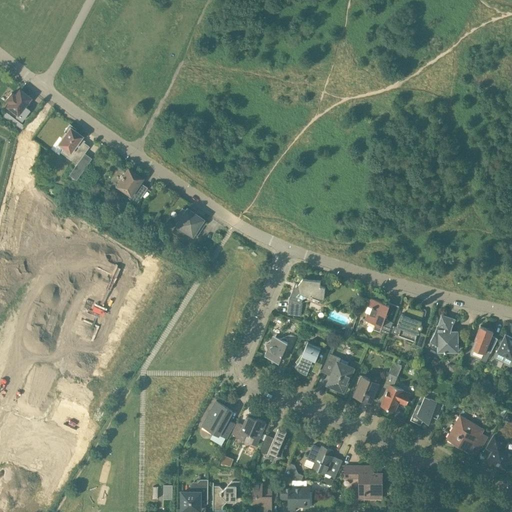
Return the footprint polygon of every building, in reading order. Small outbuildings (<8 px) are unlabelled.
[(24,106),(30,97),(19,89),(15,95),(12,92),(6,100),(10,102),(7,106),(17,114),(16,116),(21,121),(30,110),(24,106)] [(77,163),(89,146),(80,139),(82,136),(70,127),(58,143),(64,147),(61,152),(77,163)] [(136,203),(147,187),(139,181),(142,177),(128,168),(116,185),(130,194),(128,197),(136,203)] [(196,234),(204,222),(201,220),(202,218),(186,208),(185,210),(182,208),(174,219),(177,221),(176,223),(192,234),(193,232),(196,234)] [(0,395),(58,232),(25,220),(0,292),(0,395)] [(78,246),(67,266),(75,270),(72,276),(75,278),(78,272),(89,252),(78,246)] [(89,252),(78,272),(85,276),(83,281),(86,283),(89,278),(100,257),(89,252)] [(100,257),(89,278),(96,282),(94,287),(97,289),(111,263),(100,257)] [(121,268),(110,288),(118,292),(115,298),(118,300),(121,294),(132,274),(121,268)] [(132,274),(121,294),(128,298),(126,303),(129,305),(132,300),(143,279),(132,274)] [(289,301),(287,313),(300,315),(301,305),(299,305),(302,298),(308,295),(319,300),(320,298),(323,298),(324,287),(321,285),(321,280),(303,278),(298,284),(298,289),(292,289),(289,298),(291,299),(291,301),(289,301)] [(143,279),(132,300),(140,304),(137,309),(140,311),(143,306),(154,285),(143,279)] [(389,333),(394,321),(385,318),(391,302),(383,299),(382,301),(370,297),(366,311),(368,312),(366,319),(376,323),(374,328),(389,333)] [(68,298),(57,319),(65,323),(62,328),(66,330),(68,324),(79,304),(68,298)] [(79,304),(68,324),(76,328),(73,334),(77,336),(90,310),(79,304)] [(401,313),(397,326),(401,328),(399,335),(415,341),(414,344),(423,347),(427,334),(419,331),(419,329),(420,329),(421,329),(422,328),(423,327),(423,326),(423,325),(422,324),(421,324),(425,310),(408,307),(406,314),(401,313)] [(102,313),(91,333),(99,337),(96,342),(99,344),(102,339),(113,319),(102,313)] [(436,332),(431,340),(439,345),(439,350),(446,349),(446,351),(447,351),(447,350),(458,349),(458,341),(460,337),(458,336),(458,330),(452,331),(456,319),(443,315),(440,324),(438,323),(436,332)] [(113,319),(102,339),(109,343),(107,348),(110,350),(113,345),(124,324),(113,319)] [(124,324),(113,345),(120,349),(118,354),(121,356),(135,330),(124,324)] [(485,351),(486,349),(491,351),(498,337),(492,334),(494,330),(481,325),(476,337),(478,338),(475,347),(485,351)] [(511,363),(511,361),(511,335),(507,333),(496,355),(511,363)] [(279,362),(285,348),(291,350),(297,336),(291,334),(278,339),(272,337),(270,343),(266,345),(268,348),(264,356),(271,359),(273,363),(276,361),(279,362)] [(51,340),(40,361),(47,365),(44,370),(48,372),(51,367),(62,346),(51,340)] [(308,342),(303,355),(298,361),(309,370),(310,368),(319,372),(327,353),(320,350),(322,347),(308,342)] [(62,346),(51,367),(58,371),(55,376),(59,378),(61,372),(72,352),(62,346)] [(72,352),(61,372),(69,377),(66,382),(70,384),(83,358),(72,352)] [(329,353),(322,371),(332,375),(329,384),(344,390),(353,368),(339,362),(340,358),(329,353)] [(91,358),(80,379),(88,383),(85,388),(89,390),(91,385),(102,364),(91,358)] [(389,372),(397,376),(402,365),(393,361),(389,372)] [(102,364),(91,385),(99,389),(96,394),(100,396),(113,370),(102,364)] [(362,376),(355,394),(371,401),(377,386),(369,383),(371,379),(362,376)] [(390,384),(382,406),(395,411),(399,402),(407,405),(412,393),(390,384)] [(35,387),(24,408),(32,412),(29,417),(32,419),(35,413),(46,393),(35,387)] [(46,393),(35,413),(43,417),(40,423),(43,425),(57,399),(46,393)] [(423,395),(413,415),(411,419),(420,424),(423,419),(429,421),(431,416),(438,419),(444,405),(423,395)] [(228,407),(216,400),(202,425),(214,432),(214,431),(219,434),(219,433),(226,437),(234,422),(228,419),(232,410),(228,407)] [(69,403),(58,424),(66,428),(63,433),(67,435),(70,429),(80,409),(69,403)] [(80,409),(70,429),(77,433),(74,439),(78,441),(92,415),(80,409)] [(502,420),(510,425),(511,421),(511,414),(507,411),(502,420)] [(237,420),(232,432),(245,438),(257,443),(259,437),(266,421),(258,418),(259,415),(251,412),(250,416),(247,415),(244,422),(237,420)] [(462,416),(449,438),(471,451),(475,445),(482,449),(489,437),(482,433),(484,429),(462,416)] [(266,435),(259,450),(268,452),(267,453),(275,457),(277,453),(283,455),(284,440),(283,440),(287,429),(279,426),(273,438),(266,435)] [(11,431),(0,452),(8,456),(5,461),(8,463),(11,458),(22,437),(11,431)] [(494,453),(489,462),(506,472),(509,466),(508,466),(511,460),(511,461),(511,451),(510,450),(509,452),(505,449),(509,442),(502,439),(493,434),(485,448),(494,453)] [(22,437),(11,458),(19,462),(16,467),(20,469),(33,443),(22,437)] [(313,443),(307,458),(316,461),(313,466),(336,475),(341,462),(334,459),(335,456),(331,454),(334,449),(322,444),(321,446),(313,443)] [(43,444),(32,464),(39,468),(37,473),(40,475),(43,470),(54,450),(43,444)] [(54,450),(43,470),(51,474),(48,479),(51,481),(65,455),(54,450)] [(230,465),(233,458),(225,455),(221,463),(230,465)] [(297,476),(298,473),(295,465),(290,463),(285,474),(297,476)] [(345,464),(345,476),(360,476),(359,489),(366,489),(366,496),(379,496),(379,481),(382,481),(382,471),(369,471),(369,464),(345,464)] [(292,476),(280,474),(280,496),(288,496),(288,510),(296,510),(296,505),(310,504),(310,485),(292,485),(292,476)] [(191,491),(182,491),(182,509),(200,509),(200,498),(208,498),(208,478),(200,478),(191,487),(191,491)] [(220,484),(213,484),(213,510),(223,510),(223,505),(228,500),(234,500),(237,497),(237,490),(243,490),(243,480),(233,480),(223,488),(220,484)] [(252,481),(251,503),(262,503),(262,509),(272,510),(273,490),(278,490),(279,484),(272,484),(272,487),(263,487),(263,482),(252,481)] [(172,485),(164,484),(164,498),(172,498),(172,485)] [(1,485),(0,486),(0,511),(1,511),(12,491),(14,492),(17,487),(13,485),(10,490),(1,485)] [(12,491),(1,511),(14,511),(22,497),(24,498),(27,492),(24,491),(21,496),(14,492),(12,491)] [(22,497),(14,511),(27,511),(28,511),(29,511),(30,511),(38,498),(34,496),(31,501),(24,498),(22,497)]
